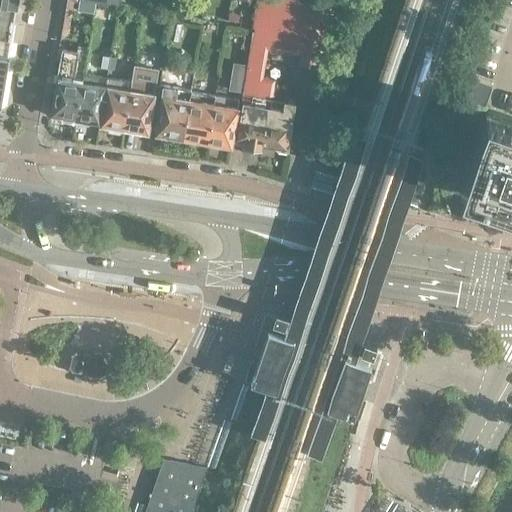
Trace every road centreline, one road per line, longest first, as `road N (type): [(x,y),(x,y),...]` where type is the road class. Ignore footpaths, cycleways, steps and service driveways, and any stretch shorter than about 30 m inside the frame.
road 1 (residential): [(467,265),(395,221),(237,184),(22,157)]
road 2 (unclassified): [(0,396),(103,415),(147,405),(179,383),(196,357),(226,276)]
road 3 (primary): [(226,276),(320,268),(511,302)]
road 4 (primary): [(467,265),(212,213)]
road 5 (primary): [(212,213),(27,192)]
road 6 (primary): [(48,256),(226,276)]
road 7 (residential): [(22,157),(49,0)]
road 8 (tertiary): [(448,511),(511,375)]
